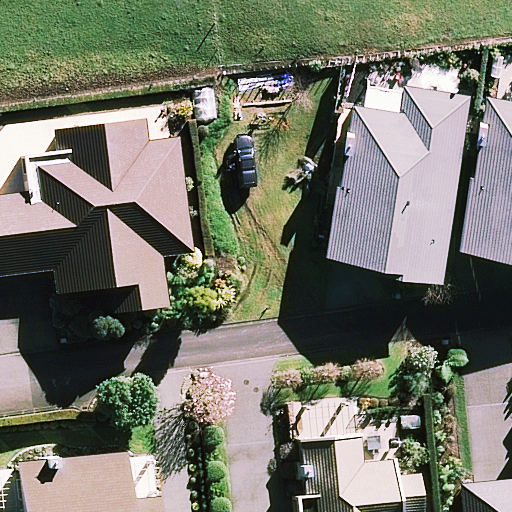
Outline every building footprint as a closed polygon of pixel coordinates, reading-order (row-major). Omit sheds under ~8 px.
[(442,264),(468,88),(411,79),(407,105),(358,98),(347,175),(340,174),(329,247),(442,264)] [(511,252),(511,98),(491,95),(479,173),(472,172),(462,245),(511,252)] [(140,145),(136,118),(54,128),(62,192),(0,199),(0,280),(57,273),(59,291),(102,286),(105,311),(161,304),(155,257),(184,254),(170,141),(140,145)] [(414,511),(410,478),(389,480),(387,464),(359,467),(356,440),(299,446),(306,511),(414,511)] [(21,511),(155,511),(155,505),(126,508),(120,459),(17,470),(21,511)] [(511,511),(511,482),(464,488),(466,511),(511,511)]
